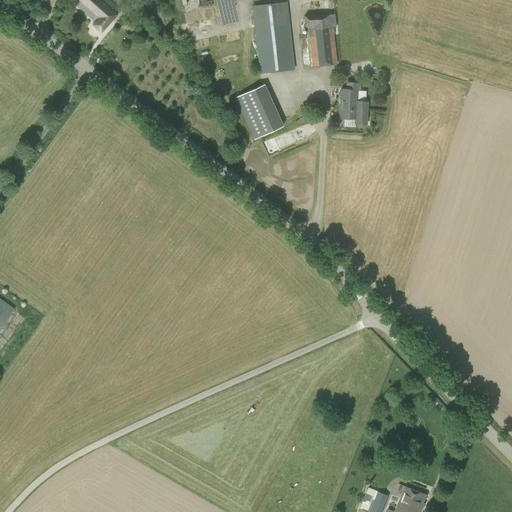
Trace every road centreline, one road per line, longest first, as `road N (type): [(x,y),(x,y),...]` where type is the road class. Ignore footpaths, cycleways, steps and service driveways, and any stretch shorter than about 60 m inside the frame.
road 1 (tertiary): [(377,316),(310,240),(0,6)]
road 2 (unclassified): [(8,511),(51,467),(79,451),(377,316)]
road 3 (tertiary): [(511,453),(377,316)]
road 4 (unknown): [(86,70),(0,191)]
